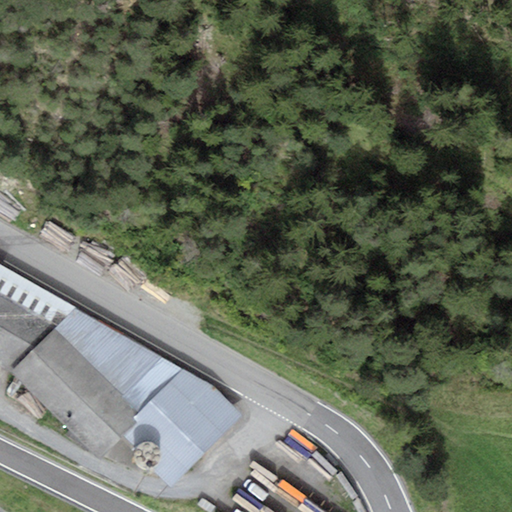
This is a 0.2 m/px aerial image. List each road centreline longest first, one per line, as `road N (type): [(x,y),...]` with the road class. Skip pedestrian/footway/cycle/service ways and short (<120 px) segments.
road 1 (tertiary): [(0,239),(340,436),(389,510)]
road 2 (track): [(295,407),(173,501),(0,412)]
road 3 (primary): [(122,511),(0,451)]
